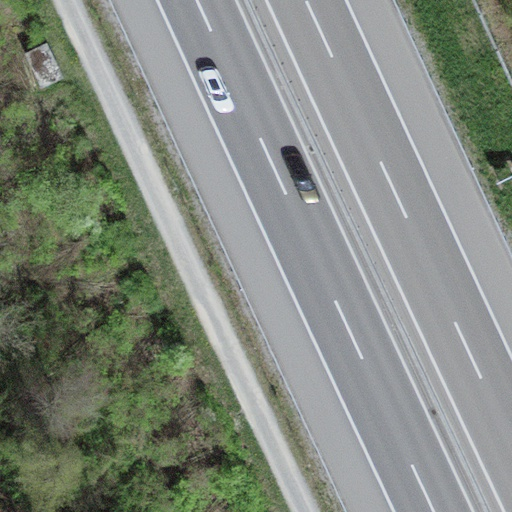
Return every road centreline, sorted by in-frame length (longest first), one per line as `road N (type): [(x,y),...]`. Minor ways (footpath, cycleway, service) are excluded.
road 1 (track): [(69,0),(308,511)]
road 2 (motorway): [(196,0),(433,511)]
road 3 (motorway): [(511,443),(306,0)]
